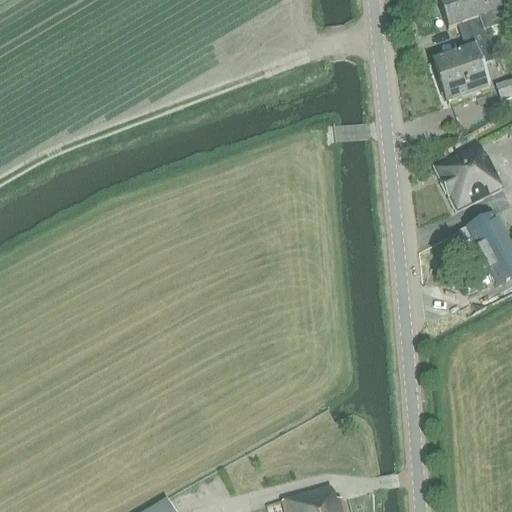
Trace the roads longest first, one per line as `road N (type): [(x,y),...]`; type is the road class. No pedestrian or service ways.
road 1 (tertiary): [(420,511),(373,0)]
road 2 (track): [(0,176),(54,144),(315,72),(377,43)]
